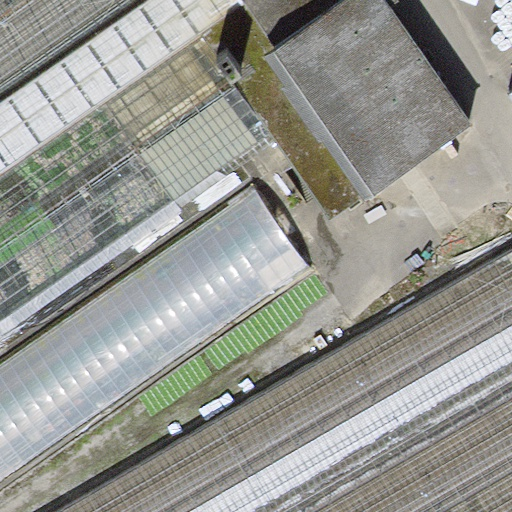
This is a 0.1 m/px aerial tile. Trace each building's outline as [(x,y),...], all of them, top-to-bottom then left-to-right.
[(0,0),(0,332),(276,139),(200,33),(243,2),(241,0),(0,0)] [(275,49),(346,0),(241,0),(243,2),(275,49)] [(473,125),(384,0),(346,0),(275,49),(375,196),(473,125)] [(0,483),(311,271),(253,187),(0,360),(0,483)] [(511,511),(511,252),(57,511),(511,511)]
